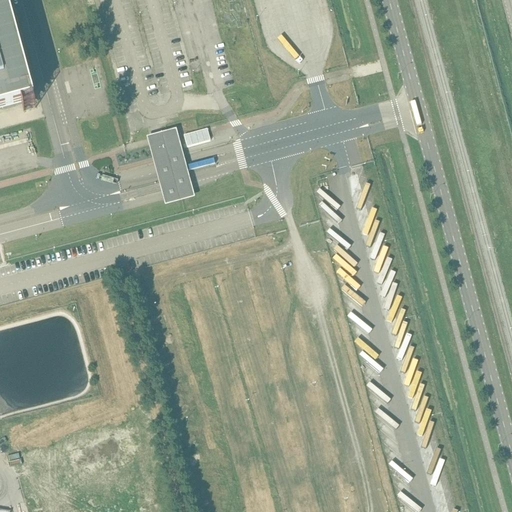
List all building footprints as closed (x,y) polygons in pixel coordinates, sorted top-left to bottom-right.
[(6,0),(0,0),(0,110),(34,101),(6,0)] [(206,30),(208,40),(245,32),(243,21),(206,30)] [(254,61),(243,63),(245,73),(256,71),(254,61)] [(130,68),(141,119),(165,114),(160,95),(148,98),(141,65),(130,68)] [(169,113),(181,110),(170,69),(158,72),(169,113)] [(250,87),(233,91),(236,104),(253,100),(250,87)] [(122,106),(127,125),(139,122),(134,103),(122,106)] [(205,129),(182,135),(185,147),(208,141),(205,129)] [(171,137),(155,142),(158,152),(160,151),(162,157),(173,155),(171,148),(174,147),(171,137)] [(34,511),(30,473),(17,468),(17,465),(9,456),(0,452),(0,511),(34,511)]
